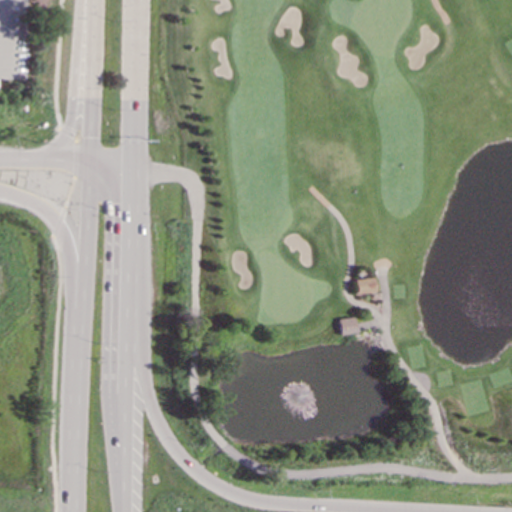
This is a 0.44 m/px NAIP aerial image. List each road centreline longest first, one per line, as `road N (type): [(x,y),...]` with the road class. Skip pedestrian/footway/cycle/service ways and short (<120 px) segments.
road 1 (motorway): [(392,511),(243,499),(183,460),(145,390),(131,286)]
road 2 (secondary): [(77,309),(72,511)]
road 3 (motorway): [(80,0),(65,131),(38,161)]
road 4 (secondary): [(132,167),(134,0)]
road 5 (secondary): [(93,0),(89,162)]
road 6 (motorway): [(0,193),(53,220),(77,309)]
road 7 (secondary): [(89,162),(77,309)]
